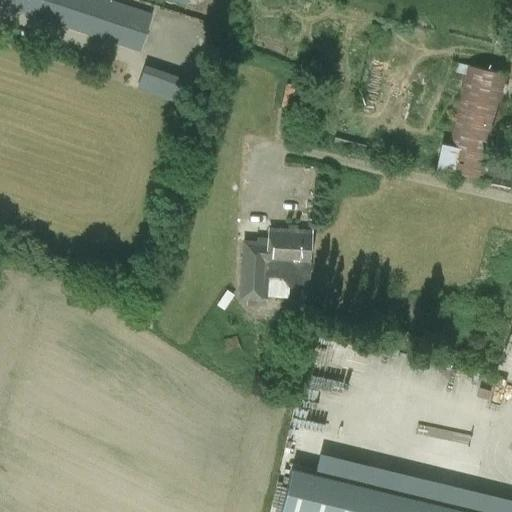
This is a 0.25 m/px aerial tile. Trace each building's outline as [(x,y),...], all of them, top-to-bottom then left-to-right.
[(152,16),(147,10),(115,0),(0,0),(0,6),(137,51),(141,50),(152,16)] [(137,88),(177,102),(186,78),(145,64),(137,88)] [(483,179),(505,73),(467,67),(445,170),(483,179)] [(307,276),(308,263),(310,234),(271,231),(270,243),(243,241),(239,298),(266,300),(268,273),(282,274),(289,285),(298,286),(307,276)] [(237,336),(216,339),(219,356),(240,352),(237,336)] [(478,511),(291,467),(279,511),(478,511)]
